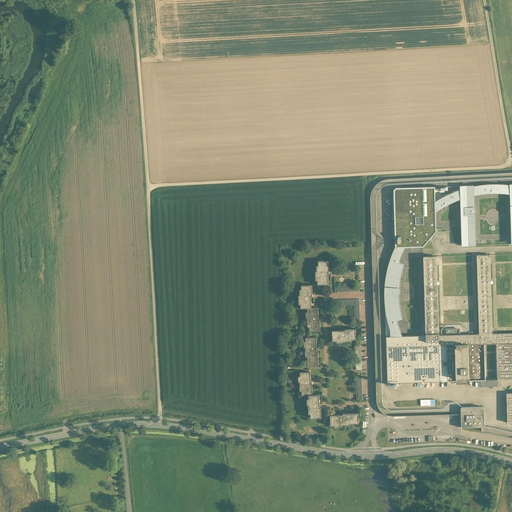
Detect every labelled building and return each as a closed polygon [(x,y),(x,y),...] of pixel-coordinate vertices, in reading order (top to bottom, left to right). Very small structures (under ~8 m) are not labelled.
[(484,188),(476,189),(476,198),(484,197),(493,196),(502,196),(511,197),(510,188),(501,187),(493,187),(484,188)] [(476,188),(460,188),(461,192),(461,203),(462,250),(478,249),(476,198),(476,189),(476,188)] [(437,190),(395,190),(396,250),(396,251),(407,251),(425,250),(438,234),(438,215),(437,203),(437,190)] [(441,201),(437,203),(438,215),(441,212),(449,208),(455,205),(461,203),(461,192),(456,194),(451,196),(446,198),(441,201)] [(385,299),(387,337),(403,337),(402,336),(401,333),(400,328),(398,324),(404,323),(403,320),(402,312),(401,302),(401,295),(402,288),(403,280),(404,273),(406,268),(401,265),(403,260),(404,255),(407,251),(396,251),(396,250),(394,253),(391,263),(388,273),(386,286),(385,299)] [(492,256),(477,256),(480,334),(462,335),(462,329),(447,330),(447,335),(440,335),(438,258),(424,258),(426,336),(403,337),(387,337),(388,385),(481,382),(481,388),(499,387),(499,381),(511,380),(511,393),(507,393),(508,425),(511,425),(511,334),(494,335),(492,256)] [(329,260),(318,260),(318,265),(316,265),(317,271),(314,271),(314,280),(317,280),(317,285),(328,284),(327,272),(330,272),(329,260)] [(312,284),(301,285),(301,289),(299,289),(300,295),(298,295),(298,304),(300,304),(300,308),(307,308),(311,308),(311,296),(313,296),(312,284)] [(360,299),(332,300),(332,307),(353,307),(353,322),(360,322),(360,299)] [(311,308),(307,308),(307,312),(305,312),(305,318),(307,318),(307,327),(309,327),(309,331),(321,331),(321,320),(319,320),(319,308),(311,308)] [(345,330),(332,331),(332,340),(336,340),(336,343),(343,343),(343,342),(352,342),(352,340),(356,340),(356,329),(345,329),(345,330)] [(317,337),(305,338),(305,341),(303,342),(303,347),(305,347),(305,357),(307,357),(307,366),(319,365),(319,350),(317,350),(317,337)] [(310,371),(299,372),(299,377),(297,377),(297,382),(299,382),(299,392),(301,391),(301,395),(308,395),(313,394),(313,383),(310,383),(310,371)] [(313,394),(308,395),(309,398),(306,398),(307,406),(309,405),(309,415),(311,415),(311,419),(323,418),(322,406),(320,406),(320,394),(313,394)] [(486,409),(462,410),(462,417),(462,431),(483,431),(486,431),(486,409)] [(342,415),(330,415),(330,426),(334,425),(334,427),(340,427),(340,426),(349,425),(349,423),(359,423),(359,413),(342,413),(342,415)]
